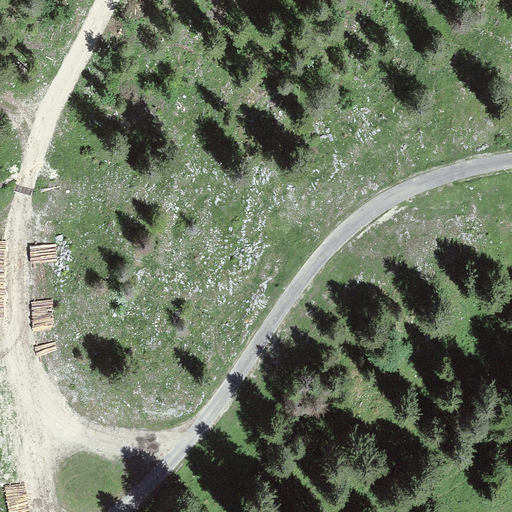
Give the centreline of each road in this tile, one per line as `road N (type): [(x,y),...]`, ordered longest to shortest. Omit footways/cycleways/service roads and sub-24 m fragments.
road 1 (track): [(511,160),(416,185),(347,229),(298,284),(186,446),(119,511)]
road 2 (track): [(107,0),(50,115),(14,236),(10,301),(43,511)]
road 3 (track): [(28,394),(90,436),(182,450)]
